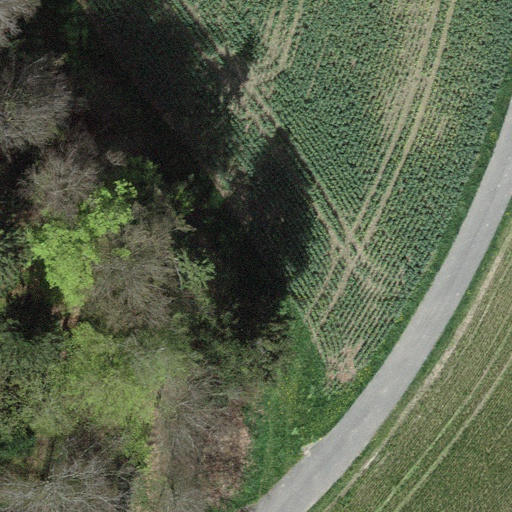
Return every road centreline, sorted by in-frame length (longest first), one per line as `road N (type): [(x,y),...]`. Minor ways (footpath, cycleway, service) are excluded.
road 1 (track): [(0,5),(60,102),(211,265),(260,359),(279,507)]
road 2 (unclassified): [(275,511),(351,433),(418,339),(511,149)]
